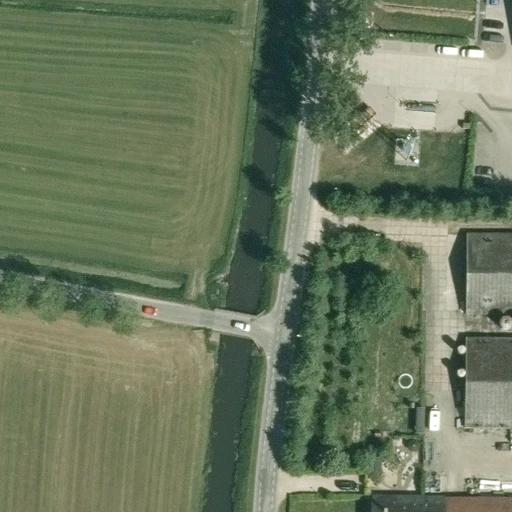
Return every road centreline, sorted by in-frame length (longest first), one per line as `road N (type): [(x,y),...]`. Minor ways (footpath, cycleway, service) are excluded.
road 1 (tertiary): [(284,332),(321,0)]
road 2 (unclassified): [(284,332),(0,279)]
road 3 (tertiary): [(265,511),(284,332)]
